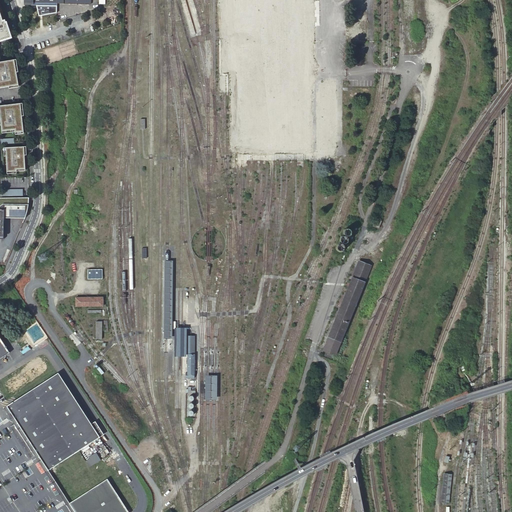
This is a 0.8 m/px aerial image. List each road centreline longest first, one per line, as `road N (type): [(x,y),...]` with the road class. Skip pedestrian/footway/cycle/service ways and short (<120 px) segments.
road 1 (unclassified): [(202,511),(283,449),(338,275),(390,154),(406,78)]
road 2 (residential): [(22,42),(37,205),(15,264),(0,280)]
road 3 (tertiary): [(347,447),(511,384)]
road 4 (tertiary): [(231,511),(347,447)]
